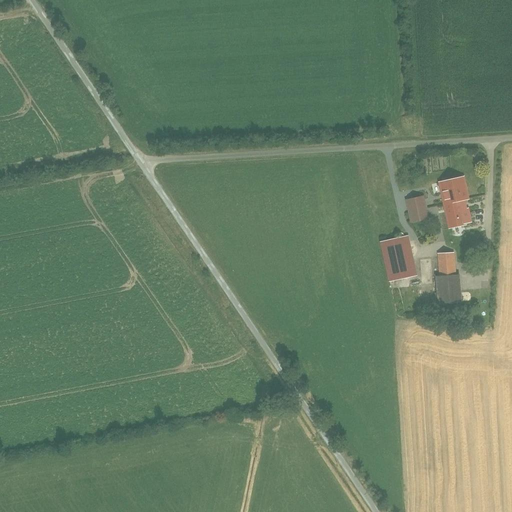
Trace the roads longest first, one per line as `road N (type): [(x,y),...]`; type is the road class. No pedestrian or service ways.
road 1 (unclassified): [(141,162),(376,511)]
road 2 (unclassified): [(511,139),(141,162)]
road 3 (unclassified): [(32,0),(141,162)]
